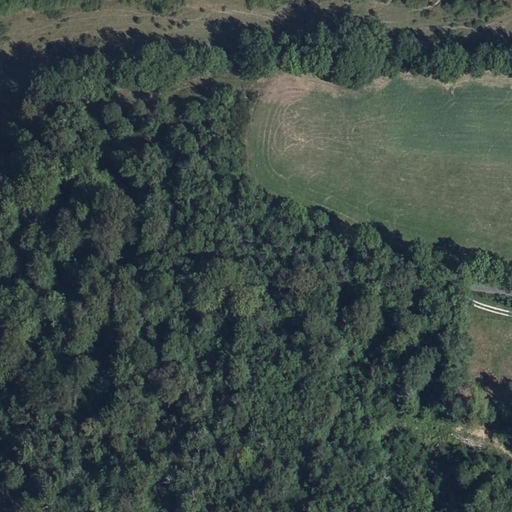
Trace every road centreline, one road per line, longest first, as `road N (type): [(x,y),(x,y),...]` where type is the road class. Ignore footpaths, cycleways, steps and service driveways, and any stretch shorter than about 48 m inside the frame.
road 1 (residential): [(511,294),(443,281),(156,186),(0,163)]
road 2 (unclassified): [(0,100),(49,78),(206,51),(327,45),(511,64)]
